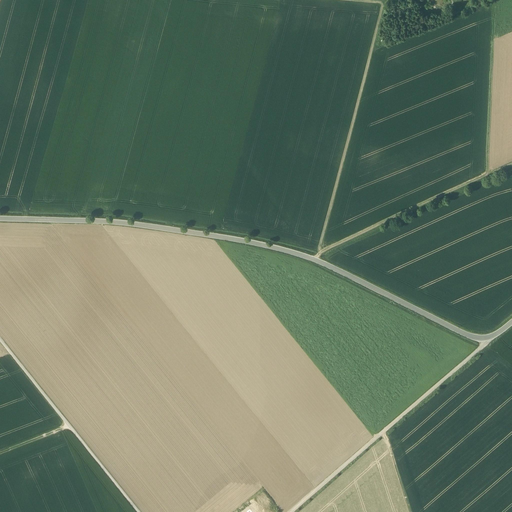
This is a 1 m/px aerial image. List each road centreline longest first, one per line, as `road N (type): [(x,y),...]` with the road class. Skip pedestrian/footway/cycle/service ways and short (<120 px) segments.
road 1 (secondary): [(511,322),(475,337),(317,260),(230,238),(118,221),(0,218)]
road 2 (track): [(317,260),(385,0)]
road 3 (track): [(297,511),(487,336)]
road 4 (track): [(0,338),(140,511)]
road 5 (track): [(320,253),(486,176)]
road 6 (track): [(493,0),(486,176)]
